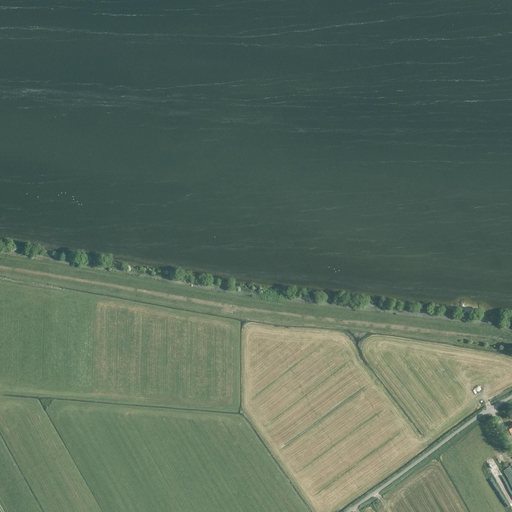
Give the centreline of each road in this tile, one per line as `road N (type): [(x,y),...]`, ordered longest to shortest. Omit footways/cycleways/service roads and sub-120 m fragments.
road 1 (track): [(0,267),(511,344)]
road 2 (unclassified): [(348,511),(511,396)]
road 3 (track): [(202,406),(243,410),(319,511)]
